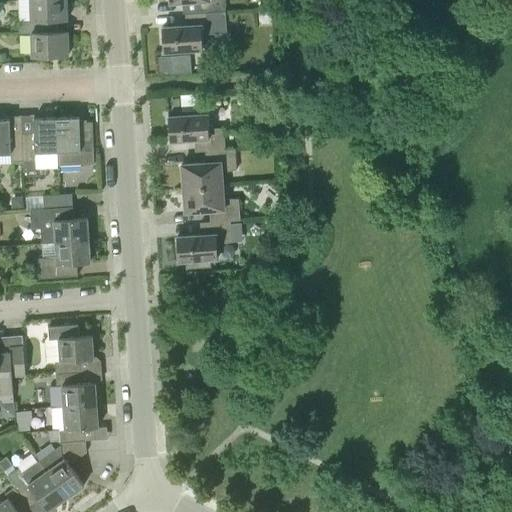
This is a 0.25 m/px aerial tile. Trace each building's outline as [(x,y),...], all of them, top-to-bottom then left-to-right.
[(31,33),(47,32),(47,20),(67,20),(66,0),(30,0),(31,20),(18,21),(19,33),(31,33)] [(195,13),(226,11),(224,0),(169,0),(170,3),(194,1),(195,13)] [(163,52),(203,49),(202,33),(218,32),(217,23),(226,22),(226,11),(195,13),(185,14),(186,26),(162,27),(163,52)] [(47,32),(31,33),(32,56),(68,55),(68,31),(47,32)] [(191,53),(169,54),(170,70),(192,69),(191,53)] [(205,151),(236,148),(236,147),(225,148),(224,128),(209,129),(208,114),(168,117),(170,141),(194,139),(195,151),(205,151)] [(56,118),(58,152),(58,166),(94,164),(93,122),(80,122),(79,117),(56,118)] [(58,166),(58,152),(56,118),(34,118),(34,132),(22,132),(23,161),(23,171),(37,170),(36,168),(59,168),(58,166)] [(11,162),(23,161),(22,132),(10,133),(10,119),(0,119),(0,153),(11,154),(11,162)] [(183,188),(223,186),(222,168),(237,167),(236,148),(205,151),(206,163),(181,164),(183,188)] [(210,222),(231,221),(231,220),(241,220),(239,199),(224,200),(223,186),(183,188),(185,212),(209,210),(210,222)] [(44,208),(73,206),(72,194),(43,196),(44,208)] [(56,242),(89,240),(87,218),(74,218),(73,206),(44,208),(32,209),(34,229),(43,228),(44,243),(56,242)] [(178,261),(217,258),(219,258),(218,243),(232,242),(241,241),(241,224),(231,224),(231,221),(210,222),(200,223),(201,235),(177,237),(178,261)] [(41,278),(53,277),(78,275),(77,263),(90,262),(89,240),(56,242),(57,258),(40,259),(41,278)] [(56,373),(81,371),(80,359),(93,359),(92,335),(79,336),(78,324),(48,326),(49,338),(59,338),(60,360),(55,361),(56,373)] [(11,361),(12,377),(27,375),(26,360),(25,345),(10,346),(11,361)] [(14,401),(13,386),(12,377),(11,361),(0,361),(0,397),(1,397),(2,402),(14,401)] [(51,408),(96,405),(95,382),(82,383),(81,371),(56,373),(57,386),(49,386),(51,408)] [(61,442),(86,440),(85,428),(98,427),(96,405),(51,408),(53,430),(60,429),(61,442)] [(86,440),(61,442),(61,445),(52,451),(39,460),(65,498),(84,485),(69,464),(87,452),(86,440)] [(47,511),(65,498),(39,460),(22,471),(19,468),(9,475),(16,486),(30,507),(40,500),(47,511)] [(0,503),(0,511),(22,511),(30,507),(16,486),(5,493),(8,498),(0,503)]
